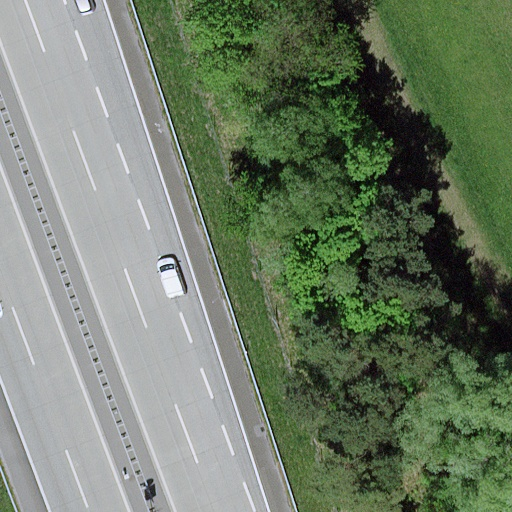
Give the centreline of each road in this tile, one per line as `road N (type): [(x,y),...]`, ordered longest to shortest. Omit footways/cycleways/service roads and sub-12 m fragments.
road 1 (motorway): [(216,511),(26,0)]
road 2 (motorway): [(0,280),(86,511)]
